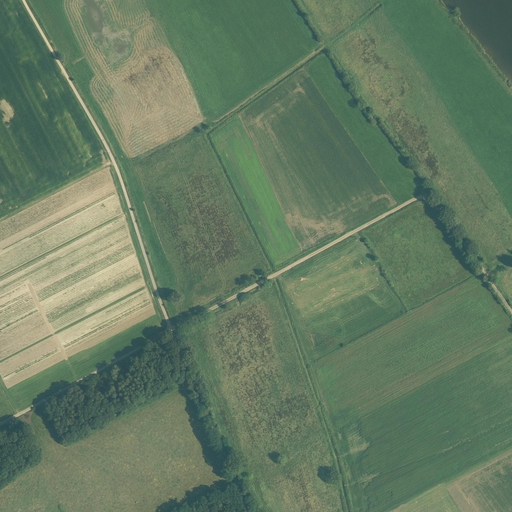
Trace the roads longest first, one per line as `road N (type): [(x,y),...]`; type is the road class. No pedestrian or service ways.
road 1 (track): [(511,312),(423,197),(171,330)]
road 2 (unclassified): [(171,330),(110,155),(23,0)]
road 3 (unclassified): [(248,511),(171,330)]
road 4 (unclassified): [(171,330),(0,423)]
